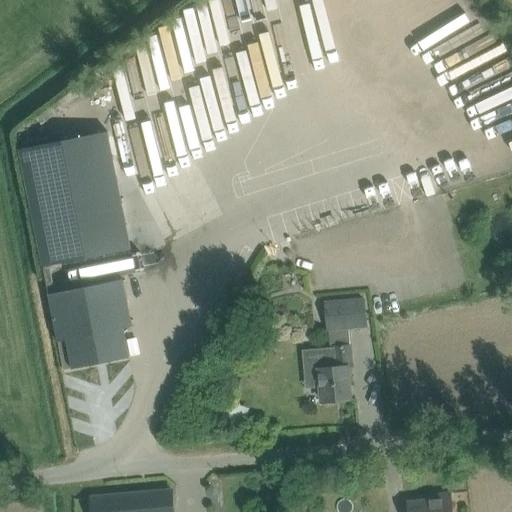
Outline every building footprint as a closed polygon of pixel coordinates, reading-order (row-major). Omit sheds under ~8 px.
[(19,145),(43,262),(131,245),(107,127),(19,145)] [(55,292),(49,294),(64,370),(130,357),(124,327),(133,326),(124,279),(55,292)] [(329,345),(314,346),(316,368),(320,368),(323,402),(351,399),(348,367),(353,366),(349,327),(367,325),(364,299),(326,303),(329,345)] [(172,511),(171,491),(92,498),(92,511),(172,511)] [(408,503),(409,511),(453,511),(451,493),(437,495),(438,499),(408,503)]
